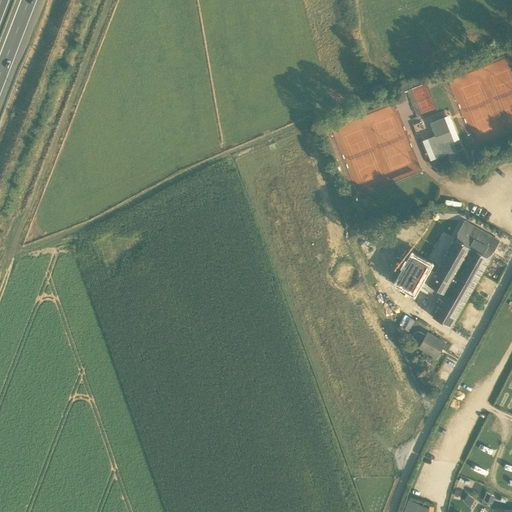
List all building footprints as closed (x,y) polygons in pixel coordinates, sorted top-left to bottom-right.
[(412,88),(423,83),(421,78),(410,82),(412,88)] [(457,150),(455,145),(444,117),(430,123),(435,136),(428,138),(436,158),(457,150)] [(500,241),(464,221),(435,272),(428,268),(420,281),(432,287),(429,292),(443,300),(433,317),(451,327),(482,271),(500,241)] [(437,358),(440,352),(445,343),(427,332),(426,335),(419,332),(418,331),(416,332),(414,333),(413,334),(412,336),(412,338),(413,340),(414,341),(420,345),(419,348),(437,358)] [(374,457),(355,464),(356,468),(375,461),(374,457)] [(408,500),(403,511),(415,511),(419,504),(408,500)]
